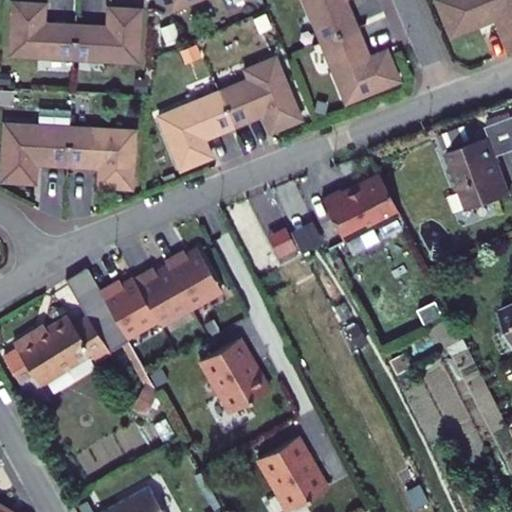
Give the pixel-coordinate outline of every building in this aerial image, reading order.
[(11,0),(9,53),(74,57),(76,19),(45,17),(45,0),(11,0)] [(160,0),(166,13),(197,0),(160,0)] [(292,0),(270,0),(282,27),(300,19),(292,0)] [(304,0),(322,41),(357,27),(346,0),(304,0)] [(486,0),(435,0),(443,18),(486,0)] [(511,52),(511,0),(486,0),(443,18),(451,37),(495,18),(510,53),(511,52)] [(76,19),(74,57),(139,61),(143,3),(109,2),(108,20),(76,19)] [(357,27),(322,41),(347,102),(400,80),(387,49),(370,56),(357,27)] [(249,78),(219,90),(234,126),(264,114),(271,132),(302,119),(276,56),(245,69),(249,78)] [(234,126),(219,90),(159,115),(181,169),(212,156),(205,138),(234,126)] [(39,124),(5,122),(2,180),(35,182),(36,163),(68,164),(70,126),(71,109),(40,107),(39,124)] [(511,115),(510,112),(487,120),(489,126),(511,117),(511,115)] [(498,157),(511,151),(511,117),(489,126),(486,127),(489,136),(447,153),(453,168),(448,170),(456,192),(461,190),(469,210),(509,195),(501,173),(499,174),(496,164),(501,163),(498,157)] [(136,130),(70,126),(68,164),(100,166),(99,185),(132,187),(136,130)] [(400,213),(379,172),(341,192),(340,189),(322,199),(344,241),(400,213)] [(312,220),(291,231),(302,253),(323,242),(312,220)] [(164,261),(167,266),(191,308),(222,290),(198,249),(187,255),(182,258),(179,253),(164,261)] [(148,270),(134,278),(158,320),(161,325),(191,308),(167,266),(157,272),(151,275),(148,270)] [(126,337),(86,267),(66,280),(87,316),(74,324),(68,315),(36,334),(34,331),(14,343),(17,348),(4,356),(23,385),(20,387),(25,394),(42,384),(91,353),(97,361),(129,341),(126,337)] [(100,290),(126,337),(158,320),(134,278),(122,284),(117,287),(114,282),(100,290)] [(511,305),(502,310),(511,330),(511,305)] [(200,360),(230,412),(268,389),(255,365),(251,367),(246,358),(249,357),(237,338),(200,360)] [(51,398),(42,384),(25,394),(20,387),(17,389),(27,406),(51,398)] [(258,458),(288,510),(327,487),(313,463),(310,465),(305,456),(307,455),(296,436),(258,458)] [(164,511),(149,485),(100,511),(164,511)] [(0,511),(17,511),(0,501),(0,511)]
